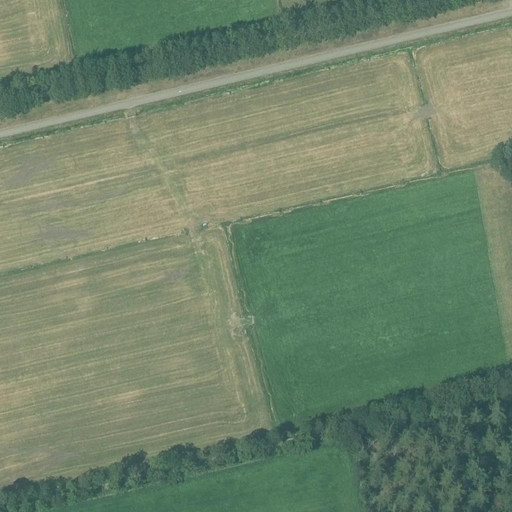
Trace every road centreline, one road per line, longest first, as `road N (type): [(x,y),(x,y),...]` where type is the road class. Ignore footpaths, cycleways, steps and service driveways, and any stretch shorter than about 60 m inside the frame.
road 1 (unknown): [(0,509),(511,385)]
road 2 (unclassified): [(0,134),(511,11)]
